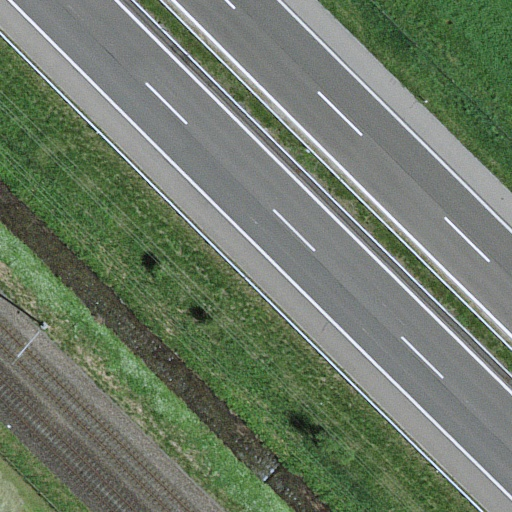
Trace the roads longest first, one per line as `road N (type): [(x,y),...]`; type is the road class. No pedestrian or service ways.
road 1 (motorway): [(68,0),(511,448)]
road 2 (motorway): [(511,280),(235,0)]
